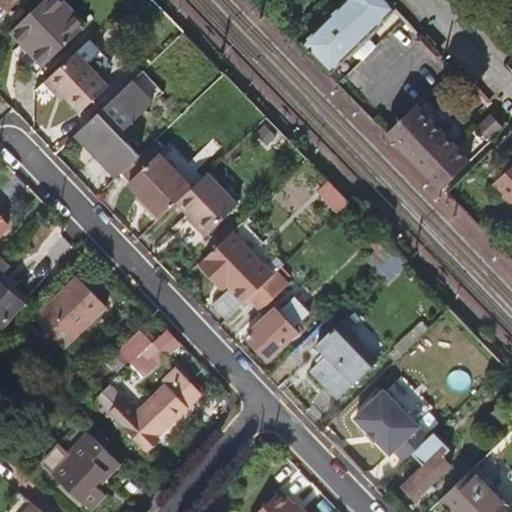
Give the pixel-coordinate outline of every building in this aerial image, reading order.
[(16,0),(0,0),(0,4),(8,11),(16,0)] [(86,22),(64,0),(40,0),(12,28),(45,62),(86,22)] [(330,73),(397,3),(393,0),(344,0),(302,44),(330,73)] [(112,58),(90,36),(50,75),(67,93),(82,109),(109,82),(99,71),(112,58)] [(67,93),(50,75),(45,79),(62,97),(67,93)] [(153,102),(131,79),(77,130),(118,174),(122,170),(140,152),(122,132),(153,102)] [(419,101),(392,127),(446,182),(481,146),(442,105),(432,114),(419,101)] [(483,121),(494,132),(504,121),(494,111),(483,121)] [(264,145),(275,136),(265,122),(253,132),(264,145)] [(129,182),(161,215),(178,198),(190,187),(150,144),(140,152),(122,170),(131,180),(129,182)] [(511,167),(495,183),(511,201),(511,167)] [(236,203),(206,171),(190,187),(178,198),(190,211),(208,230),(236,203)] [(330,182),(319,188),(328,208),(340,202),(330,182)] [(204,234),(208,230),(190,211),(186,215),(204,234)] [(2,218),(0,220),(0,234),(9,225),(2,218)] [(228,282),(245,300),(248,297),(274,273),(232,229),(199,261),(213,276),(218,272),(228,282)] [(369,258),(378,267),(397,249),(388,240),(369,258)] [(400,262),(405,257),(397,249),(378,267),(389,279),(403,266),(400,262)] [(0,256),(0,328),(1,329),(25,302),(0,279),(0,274),(9,264),(0,256)] [(248,297),(255,304),(284,276),(277,269),(274,273),(248,297)] [(218,272),(213,276),(223,286),(228,282),(218,272)] [(107,306),(77,274),(34,316),(63,347),(107,306)] [(255,304),(258,307),(287,279),(284,276),(255,304)] [(258,307),(260,310),(270,301),(290,282),(287,279),(258,307)] [(279,311),(276,307),(266,316),(246,335),(269,358),(298,331),(296,329),(307,319),(290,300),(279,311)] [(260,310),(266,316),(276,307),(270,301),(260,310)] [(374,364),(336,325),(316,345),(326,355),(310,371),(338,399),(374,364)] [(122,349),(133,361),(154,341),(143,329),(122,349)] [(181,373),(175,367),(162,380),(166,383),(168,385),(181,373)] [(144,447),(157,434),(188,406),(186,403),(198,391),(181,373),(168,385),(166,383),(136,412),(110,385),(97,398),(144,447)] [(385,388),(356,415),(369,430),(377,438),(391,452),(395,449),(405,460),(413,452),(430,436),(385,388)] [(511,411),(505,404),(490,419),(498,427),(511,413),(511,411)] [(374,441),(377,438),(369,430),(366,433),(374,441)] [(89,432),(52,473),(90,509),(105,493),(95,483),(117,459),(89,432)] [(449,448),(434,433),(430,436),(413,452),(424,462),(400,485),(415,500),(453,464),(443,454),(449,448)] [(440,499),(453,511),(501,511),(508,505),(472,468),(440,499)] [(281,489),(255,511),(309,511),(298,499),(295,503),(281,489)] [(511,511),(511,501),(508,505),(501,511),(511,511)]
